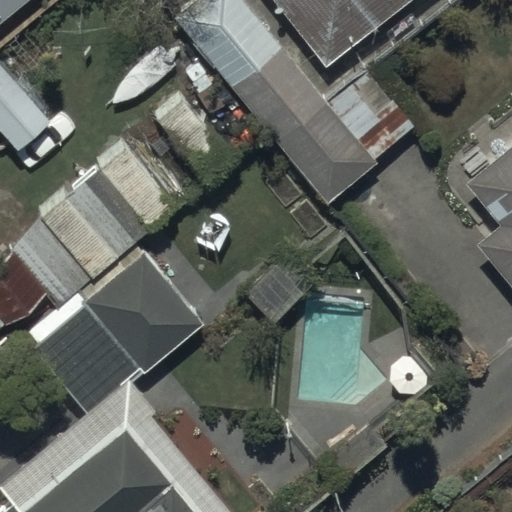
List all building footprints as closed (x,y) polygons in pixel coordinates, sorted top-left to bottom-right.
[(325,89),(250,0),(164,0),(325,191),(376,148),(372,144),(414,109),(367,54),(325,89)] [(282,0),(323,52),(389,0),(282,0)] [(232,146),(179,84),(156,103),(209,165),(232,146)] [(511,125),(463,167),(496,206),(472,226),(511,273),(511,125)] [(290,235),(245,281),(273,308),(318,262),(290,235)] [(203,311),(142,238),(31,330),(91,403),(203,311)] [(211,511),(119,405),(15,494),(7,485),(0,491),(0,511),(211,511)]
